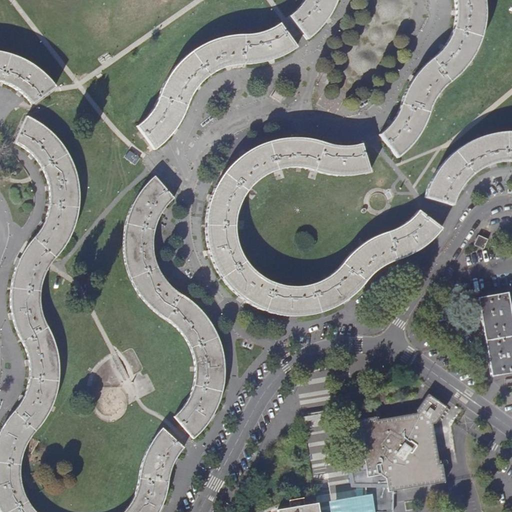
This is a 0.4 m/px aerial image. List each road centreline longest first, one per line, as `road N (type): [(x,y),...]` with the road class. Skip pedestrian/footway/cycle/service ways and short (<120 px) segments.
road 1 (unclassified): [(200,511),(281,373),(333,346),(386,345)]
road 2 (unclassified): [(386,345),(480,211),(511,201)]
road 3 (residential): [(386,345),(511,428)]
